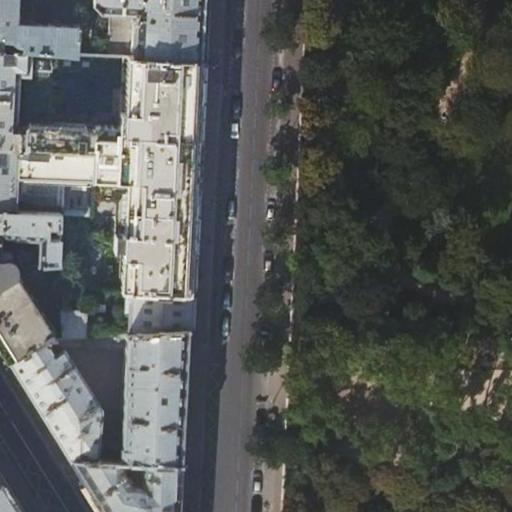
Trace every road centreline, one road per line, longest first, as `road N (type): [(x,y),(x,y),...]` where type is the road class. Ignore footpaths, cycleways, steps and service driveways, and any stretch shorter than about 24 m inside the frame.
road 1 (residential): [(258,0),(235,511)]
road 2 (tertiary): [(0,406),(64,511)]
